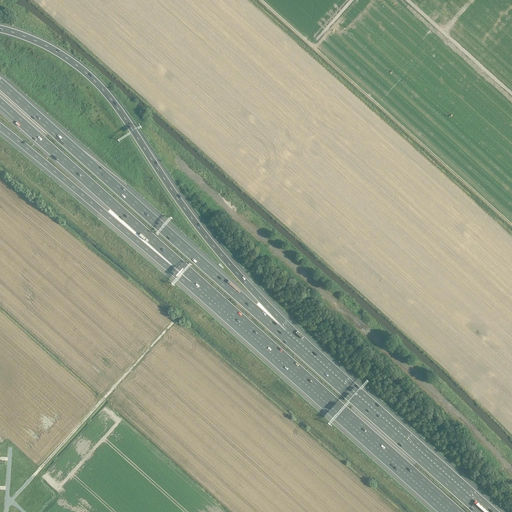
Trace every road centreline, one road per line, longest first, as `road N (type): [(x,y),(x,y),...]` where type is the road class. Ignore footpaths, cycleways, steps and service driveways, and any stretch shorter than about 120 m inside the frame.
road 1 (motorway): [(281,331),(101,88),(47,46),(0,28)]
road 2 (motorway): [(281,331),(0,83)]
road 3 (motorway): [(191,280),(452,511)]
road 4 (motorway): [(483,511),(281,331)]
road 5 (motorway): [(0,104),(191,280)]
road 6 (motorway): [(0,127),(191,280)]
